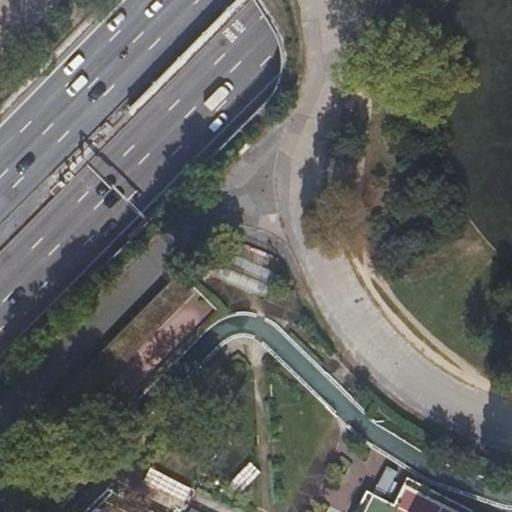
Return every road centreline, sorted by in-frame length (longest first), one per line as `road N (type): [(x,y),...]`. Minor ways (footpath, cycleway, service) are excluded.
road 1 (unknown): [(511,496),(426,468),(366,428),(269,334),(248,324),(210,339),(48,511)]
road 2 (trunk): [(0,306),(303,0)]
road 3 (trunk): [(170,0),(0,172)]
